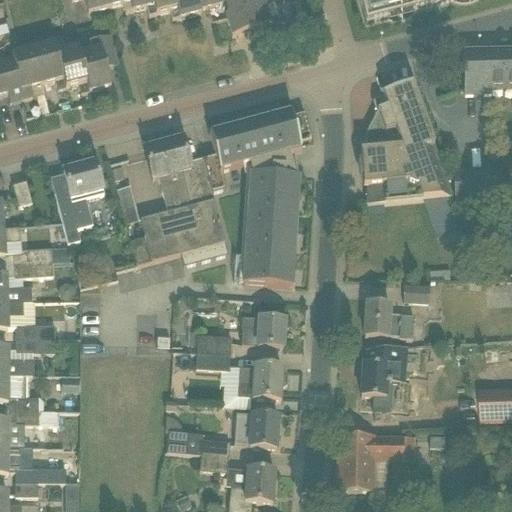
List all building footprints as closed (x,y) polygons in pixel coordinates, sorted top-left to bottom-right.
[(70,0),(71,4),(83,1),(88,17),(109,11),(106,0),(70,0)] [(106,0),(109,11),(122,8),(125,17),(133,15),(129,0),(106,0)] [(129,0),(133,15),(146,11),(148,21),(156,19),(151,0),(129,0)] [(172,24),(182,22),(176,0),(151,0),(156,19),(169,15),(172,24)] [(176,0),(182,22),(201,17),(200,13),(196,0),(176,0)] [(196,0),(200,13),(215,8),(213,0),(196,0)] [(261,0),(213,0),(215,8),(225,6),(228,18),(273,6),(271,0),(268,0),(262,2),(261,0)] [(358,0),(365,26),(384,22),(389,24),(392,24),(396,24),(402,24),(408,21),(412,18),(416,13),(452,4),(459,6),(463,7),(467,6),(472,5),(476,3),(479,0),(358,0)] [(250,36),(253,48),(282,40),(277,19),(268,21),(264,10),(274,7),(273,6),(228,18),(226,19),(231,41),(250,36)] [(91,54),(80,58),(89,96),(111,90),(106,72),(118,69),(110,39),(89,45),(91,54)] [(61,45),(53,47),(65,92),(78,89),(81,98),(89,96),(80,58),(78,51),(64,54),(61,45)] [(32,53),(42,89),(55,85),(57,95),(65,92),(53,47),(32,53)] [(11,59),(13,63),(24,104),(32,101),(30,92),(42,89),(32,53),(11,59)] [(511,54),(464,56),(464,98),(492,97),(492,92),(511,91),(511,54)] [(0,70),(1,74),(0,74),(0,99),(7,98),(9,107),(24,104),(13,63),(0,65),(0,70)] [(366,137),(366,155),(401,151),(404,159),(413,156),(434,149),(412,88),(375,101),(373,106),(377,115),(366,137)] [(299,183),(299,182),(295,181),(289,157),(301,154),(291,115),(209,137),(215,160),(202,163),(209,189),(222,185),(219,176),(249,168),(252,179),(245,287),(243,287),(243,289),(292,292),(292,289),(290,289),(297,183),(299,183)] [(158,182),(167,217),(140,224),(144,242),(131,245),(137,270),(180,259),(225,247),(209,189),(202,163),(189,167),(182,144),(169,148),(169,149),(146,155),(146,154),(144,154),(152,184),(158,182)] [(453,201),(434,149),(413,156),(404,159),(401,151),(366,155),(366,209),(435,203),(453,201)] [(70,203),(56,207),(68,249),(79,246),(76,235),(89,231),(82,205),(103,199),(95,168),(63,176),(70,203)] [(454,175),(455,207),(488,206),(487,174),(454,175)] [(18,212),(32,208),(26,186),(12,190),(18,212)] [(123,224),(135,223),(131,190),(120,191),(123,224)] [(18,233),(2,235),(0,234),(0,261),(4,261),(3,246),(19,245),(18,233)] [(228,258),(225,247),(180,259),(183,270),(228,258)] [(12,259),(13,270),(51,268),(70,266),(68,252),(51,253),(51,254),(12,257),(12,259)] [(51,268),(13,270),(13,285),(52,281),(51,268)] [(0,308),(23,308),(31,307),(31,293),(5,295),(5,280),(0,280),(0,308)] [(403,307),(427,308),(428,291),(404,289),(403,307)] [(23,308),(0,308),(0,335),(7,335),(7,319),(23,319),(23,308)] [(386,343),(386,342),(412,344),(413,321),(388,320),(389,310),(366,308),(364,341),(386,343)] [(243,322),(241,351),(283,354),(285,325),(243,322)] [(54,345),(54,331),(15,331),(15,345),(54,345)] [(197,341),(196,359),(229,361),(231,343),(197,341)] [(54,345),(15,345),(15,356),(8,356),(8,354),(0,353),(0,380),(27,381),(33,380),(33,359),(54,358),(54,345)] [(196,359),(195,374),(228,377),(229,361),(196,359)] [(363,368),(361,401),(386,403),(387,385),(403,386),(404,373),(388,372),(388,370),(363,368)] [(284,376),(281,376),(281,374),(239,371),(237,402),(252,403),(252,404),(279,406),(280,391),(283,392),(286,389),(287,379),(284,376)] [(474,375),(474,392),(506,391),(506,374),(474,375)] [(15,417),(38,417),(38,403),(25,403),(25,381),(27,381),(0,380),(0,407),(7,408),(7,406),(15,406),(15,417)] [(511,426),(511,393),(480,395),(481,427),(511,426)] [(0,420),(10,420),(9,408),(0,408),(0,420)] [(0,452),(23,453),(24,430),(38,430),(38,417),(15,417),(15,428),(7,428),(7,426),(0,425),(0,452)] [(278,423),(236,421),(234,451),(249,453),(276,455),(278,423)] [(166,457),(200,461),(227,463),(229,448),(202,446),(203,440),(168,437),(166,457)] [(413,467),(413,442),(338,441),(337,495),(372,496),(372,466),(413,467)] [(445,452),(445,442),(429,442),(429,452),(445,452)] [(15,488),(38,489),(64,489),(64,475),(23,475),(23,453),(0,452),(0,479),(7,480),(7,477),(15,477),(15,488)] [(227,463),(200,461),(199,475),(226,478),(227,463)] [(250,511),(251,507),(272,509),(274,477),(247,475),(246,494),(230,493),(228,511),(250,511)] [(38,489),(15,488),(14,502),(37,503),(38,489)] [(78,507),(78,491),(65,491),(65,507),(78,507)] [(0,511),(21,511),(6,511),(6,498),(0,497),(0,511)] [(178,511),(187,511),(191,510),(186,500),(175,505),(178,511)]
